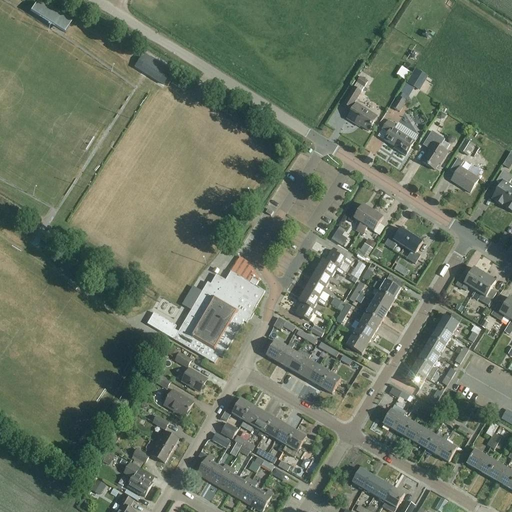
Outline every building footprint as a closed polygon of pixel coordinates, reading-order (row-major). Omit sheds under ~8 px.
[(65,33),(71,23),(37,2),(31,12),(65,33)] [(163,84),(171,72),(142,54),(134,67),(163,84)] [(122,64),(118,71),(146,90),(151,83),(122,64)] [(407,84),(419,91),(428,77),(415,70),(407,84)] [(365,88),(368,83),(361,78),(357,84),(364,88),(365,88)] [(357,83),(354,88),(361,93),(364,88),(357,84),(357,83)] [(371,125),(376,117),(354,103),(361,93),(354,88),(343,105),(352,111),(346,120),(356,126),(357,125),(368,132),(372,126),(371,125)] [(382,116),(393,103),(386,96),(374,109),(382,116)] [(400,113),(406,103),(405,102),(399,98),(392,108),(400,113)] [(405,157),(415,142),(395,129),(397,126),(389,121),(382,131),(389,135),(384,142),(399,151),(398,152),(405,157)] [(440,165),(448,153),(446,152),(450,146),(444,142),(445,140),(432,132),(423,146),(430,151),(422,163),(435,171),(439,164),(440,165)] [(469,157),(475,146),(465,140),(459,150),(469,157)] [(479,180),(468,173),(460,168),(464,163),(458,160),(450,172),(456,175),(451,182),(470,194),(479,180)] [(286,171),(288,166),(278,161),(275,166),(286,171)] [(504,208),(511,194),(511,187),(509,185),(511,179),(511,178),(502,172),(496,183),(501,186),(492,201),(504,208)] [(360,234),(373,212),(363,206),(354,220),(361,224),(356,232),(360,234)] [(373,212),(360,234),(363,236),(368,229),(374,233),(384,219),(373,212)] [(380,237),(386,227),(381,224),(375,233),(380,237)] [(404,249),(412,237),(401,230),(394,240),(390,238),(384,246),(393,251),(398,244),(404,249)] [(347,238),(343,236),(338,233),(334,239),(344,246),(349,239),(347,238)] [(412,237),(404,249),(411,253),(407,260),(415,265),(421,257),(416,254),(423,244),(412,237)] [(368,256),(376,244),(369,240),(366,245),(365,244),(357,256),(368,263),(371,258),(368,256)] [(376,249),(371,256),(377,260),(381,253),(376,249)] [(326,262),(340,270),(344,263),(352,268),(354,264),(332,252),(326,262)] [(340,270),(326,262),(323,261),(317,271),(332,279),(336,272),(343,277),(345,273),(340,270)] [(351,276),(358,281),(362,274),(365,268),(358,264),(351,276)] [(404,269),(398,265),(395,270),(400,274),(404,269)] [(475,292),(485,276),(474,269),(469,277),(464,274),(456,287),(461,290),(462,288),(467,292),(469,288),(475,292)] [(339,284),(332,279),(317,271),(311,282),(326,290),(330,283),(337,287),(339,284)] [(367,282),(373,273),(368,271),(362,279),(363,280),(367,282)] [(250,284),(231,273),(226,281),(216,276),(211,285),(208,284),(179,332),(175,330),(177,326),(155,313),(148,325),(174,341),(214,365),(219,357),(223,359),(244,323),(247,324),(250,318),(265,293),(256,287),(258,283),(252,280),(250,284)] [(380,293),(395,302),(405,284),(390,275),(380,292),(380,293)] [(485,276),(475,292),(481,296),(478,301),(488,307),(496,294),(491,291),(496,283),(485,276)] [(333,294),(326,290),(311,282),(305,292),(320,300),(324,293),(329,297),(331,298),(333,294)] [(355,292),(359,295),(365,287),(360,284),(355,292)] [(380,293),(380,292),(375,289),(372,295),(377,298),(373,304),(388,313),(395,302),(380,293)] [(325,304),(320,300),(305,292),(299,303),(301,304),(314,311),(318,304),(325,308),(327,304),(325,304)] [(354,304),(359,295),(355,292),(349,301),(354,304)] [(324,293),(320,300),(325,304),(329,297),(324,293)] [(511,321),(511,319),(511,300),(510,299),(505,306),(499,303),(491,316),(501,322),(504,317),(511,321)] [(341,302),(337,309),(342,312),(346,305),(341,302)] [(324,316),(314,311),(301,304),(295,314),(310,323),(314,315),(321,320),(324,316)] [(382,323),(388,313),(373,304),(369,310),(364,307),(361,311),(382,323)] [(342,314),(346,317),(352,308),(347,305),(342,314)] [(461,314),(465,309),(458,305),(455,310),(461,314)] [(375,334),(382,323),(361,311),(358,317),(363,320),(360,325),(375,334)] [(341,326),(346,317),(342,314),(336,323),(341,326)] [(439,328),(452,336),(459,325),(445,317),(439,328)] [(485,330),(489,324),(484,321),(480,327),(485,330)] [(292,333),(295,329),(286,323),(283,328),(292,333)] [(354,336),(369,345),(375,334),(360,325),(356,331),(353,329),(350,334),(354,336)] [(478,336),(481,331),(472,325),(469,331),(478,336)] [(333,339),(339,330),(334,327),(329,336),(333,339)] [(322,340),(328,329),(325,328),(322,333),(313,328),(310,333),(322,340)] [(446,347),(452,336),(439,328),(432,339),(446,347)] [(305,341),(308,336),(300,331),(297,336),(305,341)] [(473,344),(477,337),(473,334),(468,341),(473,344)] [(308,336),(305,341),(314,346),(317,341),(308,336)] [(362,356),(369,345),(354,336),(347,347),(362,356)] [(439,358),(446,347),(432,339),(425,350),(439,358)] [(266,357),(277,364),(286,349),(275,342),(266,357)] [(289,370),(297,355),(291,351),(294,346),(289,343),(286,349),(277,364),(289,370)] [(327,354),(330,349),(321,344),(319,349),(327,354)] [(459,355),(464,358),(469,351),(464,348),(459,355)] [(175,360),(179,353),(173,349),(168,356),(175,360)] [(330,349),(327,354),(336,359),(339,354),(330,349)] [(437,361),(442,364),(444,361),(439,358),(425,350),(419,361),(433,369),(437,361)] [(300,351),(297,355),(289,370),(299,376),(308,361),(309,362),(311,357),(300,351)] [(188,370),(193,361),(180,354),(175,362),(188,370)] [(460,366),(464,358),(459,355),(455,363),(460,366)] [(349,367),(352,362),(343,357),(340,362),(349,367)] [(308,361),(299,376),(310,383),(319,368),(309,362),(308,361)] [(426,380),(433,369),(419,361),(412,371),(426,380)] [(321,389),(330,374),(319,368),(310,383),(321,389)] [(200,393),(207,381),(190,370),(182,383),(200,393)] [(446,377),(451,380),(456,373),(451,370),(446,377)] [(420,391),(426,380),(412,371),(406,382),(420,391)] [(330,374),(321,389),(332,396),(341,381),(330,374)] [(168,391),(172,383),(161,376),(156,383),(168,391)] [(447,387),(451,380),(446,377),(442,384),(447,387)] [(185,419),(194,404),(173,391),(164,407),(185,419)] [(439,402),(443,394),(438,391),(434,399),(439,402)] [(373,397),(381,401),(384,396),(376,392),(373,397)] [(411,404),(413,399),(402,392),(399,397),(411,404)] [(243,422),(252,407),(241,400),(232,415),(243,422)] [(421,411),(425,405),(417,401),(414,406),(421,411)] [(425,405),(421,411),(429,415),(432,410),(425,405)] [(254,428),(263,413),(252,407),(243,422),(254,428)] [(480,421),(485,413),(479,409),(474,418),(480,421)] [(511,413),(507,411),(502,420),(511,425),(511,413)] [(394,432),(402,418),(391,412),(383,425),(394,432)] [(265,435),(274,420),(263,413),(254,428),(261,432),(258,437),(262,439),(265,435)] [(443,424),(446,418),(439,414),(436,419),(443,424)] [(166,432),(170,426),(156,418),(152,424),(166,432)] [(405,438),(413,424),(402,418),(394,432),(405,438)] [(446,418),(443,424),(451,428),(454,423),(446,418)] [(276,441),(285,426),(274,420),(265,435),(276,441)] [(233,440),(239,430),(228,424),(227,424),(222,434),(233,440)] [(416,445),(424,431),(413,424),(405,438),(416,445)] [(287,447),(296,432),(285,426),(276,441),(287,447)] [(465,436),(468,431),(461,427),(458,432),(465,436)] [(427,451),(435,437),(424,431),(416,445),(427,451)] [(119,442),(124,434),(119,432),(115,439),(119,442)] [(284,453),(289,456),(295,459),(296,458),(301,461),(307,450),(302,447),(307,439),(296,432),(287,447),(284,453)] [(157,444),(172,453),(179,441),(164,433),(157,444)] [(491,440),(498,445),(502,439),(494,434),(491,440)] [(243,448),(246,442),(238,437),(234,442),(243,448)] [(438,458),(446,444),(435,437),(427,451),(438,458)] [(495,451),(498,445),(491,440),(487,446),(495,451)] [(227,449),(230,444),(224,441),(222,446),(227,449)] [(246,442),(243,448),(252,453),(256,448),(246,442)] [(165,465),(172,453),(157,444),(150,456),(165,465)] [(446,444),(438,458),(449,464),(457,450),(446,444)] [(116,447),(113,453),(119,456),(121,450),(116,447)] [(247,457),(250,452),(242,448),(239,453),(247,457)] [(265,460),(268,455),(260,450),(256,455),(265,460)] [(478,471),(487,455),(483,453),(481,455),(475,451),(467,465),(478,471)] [(145,466),(149,460),(136,452),(132,458),(145,466)] [(268,455),(265,460),(274,466),(277,460),(268,455)] [(488,478),(496,464),(490,460),(492,458),(487,455),(478,471),(488,478)] [(208,482),(217,467),(212,464),(215,459),(209,456),(197,476),(208,482)] [(105,458),(103,464),(104,464),(110,467),(112,462),(107,459),(105,458)] [(258,459),(255,464),(260,468),(264,462),(258,459)] [(264,462),(260,468),(271,474),(275,468),(273,467),(264,462)] [(281,463),(278,467),(287,473),(290,468),(286,466),(281,463)] [(145,499),(153,485),(136,475),(139,470),(130,464),(124,474),(133,479),(128,488),(145,499)] [(256,475),(260,468),(255,464),(253,464),(249,471),(256,475)] [(499,484),(508,468),(503,465),(502,467),(496,464),(488,478),(499,484)] [(219,488),(231,469),(225,466),(223,470),(217,467),(208,482),(219,488)] [(509,490),(511,484),(511,472),(511,473),(511,471),(511,469),(508,468),(499,484),(509,490)] [(230,495),(239,480),(233,477),(236,472),(231,469),(219,488),(230,495)] [(364,491),(372,477),(361,470),(353,484),(364,491)] [(278,478),(277,479),(283,482),(286,477),(281,474),(278,478)] [(375,497),(383,483),(372,477),(364,491),(375,497)] [(241,501),(252,482),(247,478),(244,483),(239,480),(230,495),(241,501)] [(278,489),(279,483),(268,480),(267,486),(278,489)] [(97,481),(92,488),(101,494),(106,486),(97,481)] [(252,508),(261,493),(255,489),(258,485),(252,482),(241,501),(252,508)] [(386,503),(394,490),(383,483),(375,497),(386,503)] [(394,490),(386,503),(397,510),(405,496),(394,490)] [(126,491),(124,495),(137,502),(139,498),(126,491)] [(261,493),(252,508),(258,511),(263,511),(274,494),(268,491),(266,496),(261,493)] [(133,511),(129,510),(133,502),(123,496),(118,504),(122,506),(118,511),(133,511)] [(442,498),(436,509),(441,511),(442,511),(448,502),(442,498)] [(411,511),(416,506),(407,500),(400,511),(411,511)]
